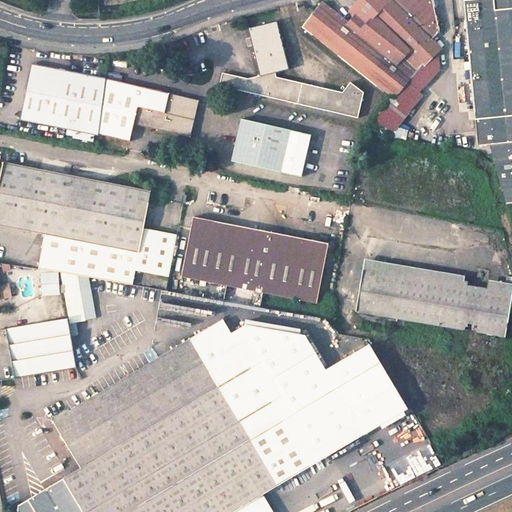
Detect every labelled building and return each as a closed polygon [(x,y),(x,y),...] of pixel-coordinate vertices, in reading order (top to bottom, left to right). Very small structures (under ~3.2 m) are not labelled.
[(314,13),(419,98),(421,95),(418,92),(405,82),(415,70),(416,71),(436,52),(439,49),(430,40),(439,32),(431,0),(358,0),(348,10),(353,15),(346,23),(319,2),(312,12),(313,12),(314,13)] [(511,0),(462,0),(464,15),(477,143),(483,142),(489,145),(505,154),(506,151),(511,153),(511,0)] [(419,98),(314,13),(306,23),(304,26),(394,98),(397,94),(409,103),(411,100),(415,103),(419,98)] [(290,69),(278,21),(249,28),(251,37),(247,38),(249,47),(253,46),(261,75),(249,78),(223,72),(220,85),(358,117),(364,92),(351,81),(343,92),(277,76),(277,73),(290,69)] [(437,71),(436,52),(416,71),(415,70),(405,82),(418,92),(437,71)] [(21,119),(67,128),(94,134),(98,135),(99,133),(103,108),(107,80),(108,78),(40,64),(31,71),(21,119)] [(134,123),(191,136),(200,100),(107,80),(103,108),(99,133),(129,140),(134,123)] [(302,174),(310,132),(240,117),(232,160),(302,174)] [(73,136),(93,140),(94,134),(67,128),(66,133),(74,135),(73,136)] [(511,153),(506,151),(505,154),(489,145),(505,200),(511,199),(511,153)] [(151,190),(3,161),(0,176),(0,225),(44,234),(38,268),(60,272),(79,275),(132,284),(135,270),(169,276),(177,235),(144,228),(151,190)] [(182,276),(316,302),(316,301),(327,243),(193,216),(182,276)] [(469,281),(391,267),(389,274),(363,269),(356,310),(461,328),(466,297),(468,286),(469,281)] [(68,317),(69,324),(85,321),(80,290),(82,289),(79,275),(60,272),(68,317)] [(0,297),(11,295),(9,284),(0,285),(0,297)] [(486,300),(480,331),(506,336),(511,300),(511,294),(503,286),(489,284),(488,289),(486,300)] [(480,331),(486,300),(488,289),(468,286),(466,297),(461,328),(480,331)] [(67,317),(64,303),(55,304),(58,319),(67,317)] [(0,343),(9,342),(15,377),(77,367),(69,324),(68,317),(67,317),(58,319),(0,329),(0,343)] [(191,339),(276,485),(363,436),(305,333),(245,325),(231,332),(223,319),(191,339)] [(276,485),(191,339),(52,421),(80,469),(17,506),(17,511),(231,511),(261,494),(276,485)] [(272,511),(261,494),(231,511),(272,511)]
